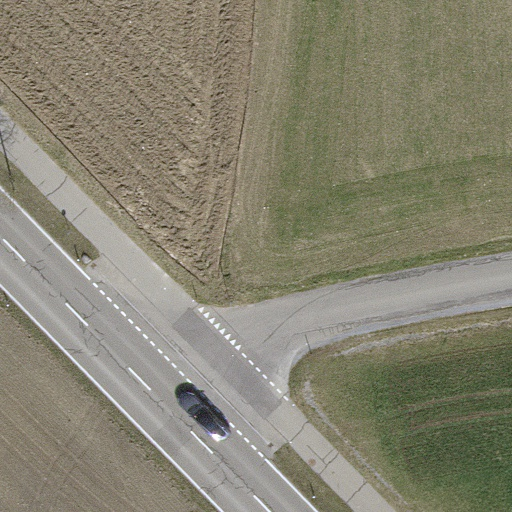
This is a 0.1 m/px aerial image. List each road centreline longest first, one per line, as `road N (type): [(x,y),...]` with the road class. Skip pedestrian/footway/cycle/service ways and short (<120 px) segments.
road 1 (tertiary): [(511,278),(291,327),(157,396)]
road 2 (secondary): [(157,396),(0,235)]
road 3 (secondary): [(269,511),(157,396)]
